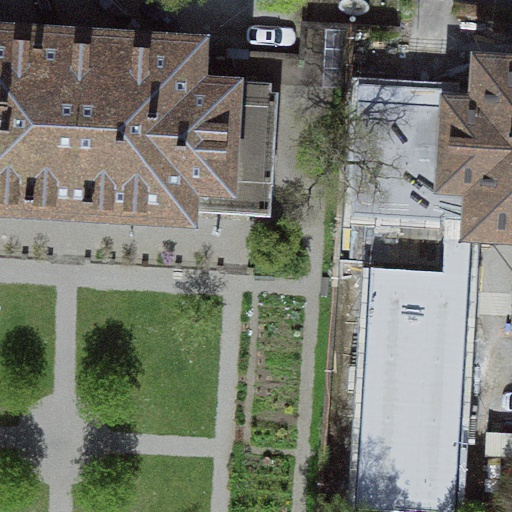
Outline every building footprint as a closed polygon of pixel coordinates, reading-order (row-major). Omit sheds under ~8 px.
[(0,196),(25,198),(24,199),(118,204),(118,203),(184,207),(186,175),(269,180),(274,94),(268,94),(269,84),(230,82),(230,87),(192,85),(194,45),(125,41),(125,39),(81,37),(37,34),(37,36),(0,33),(0,196)] [(480,105),(452,103),(448,174),(448,177),(476,179),(473,223),(508,225),(508,227),(511,227),(511,63),(483,62),(480,105)] [(347,96),(342,170),(374,172),(403,174),(403,171),(408,100),(378,98),(347,96)] [(374,172),(342,170),(339,238),(370,240),(372,206),(374,172)] [(445,269),(373,265),(358,505),(455,511),(473,223),(476,179),(448,177),(448,174),(426,173),(403,171),(403,174),(400,217),(446,220),(446,221),(448,221),(445,269)]
